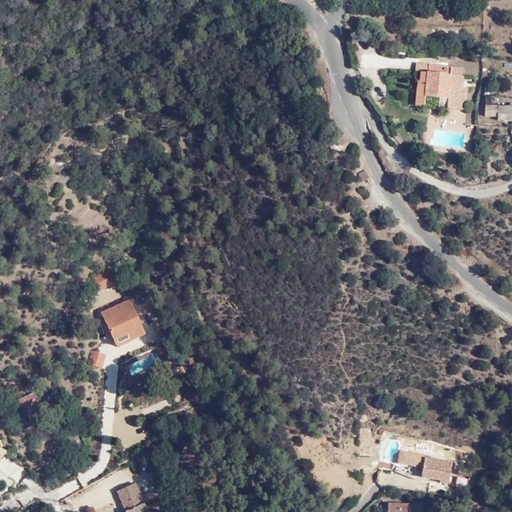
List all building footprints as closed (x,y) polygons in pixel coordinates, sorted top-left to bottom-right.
[(457,74),(451,73),(448,73),(448,67),(436,66),(436,71),(419,71),(418,79),(416,79),(414,105),(424,105),(424,94),(446,96),(445,106),(462,107),(463,85),(457,85),(457,74)] [(511,103),(483,103),(483,113),(496,113),(496,117),(511,118),(511,112),(511,103)] [(368,170),(362,173),(359,174),(362,181),(365,179),(371,177),(368,170)] [(114,281),(109,269),(92,277),(97,288),(114,281)] [(126,331),(129,338),(142,333),(128,301),(130,300),(127,294),(98,308),(111,337),(126,331)] [(111,337),(115,345),(129,338),(126,331),(111,337)] [(92,350),(87,364),(103,369),(107,354),(92,350)] [(34,392),(14,402),(17,407),(37,397),(34,392)] [(447,484),(452,462),(443,460),(443,463),(435,461),(435,459),(424,457),(424,455),(399,450),(397,463),(394,463),(394,464),(379,462),(378,469),(392,471),(394,463),(398,465),(395,472),(417,480),(438,484),(439,483),(447,484)] [(147,511),(134,483),(115,492),(124,511),(147,511)] [(390,511),(418,511),(420,498),(389,496),(388,511),(390,511)]
